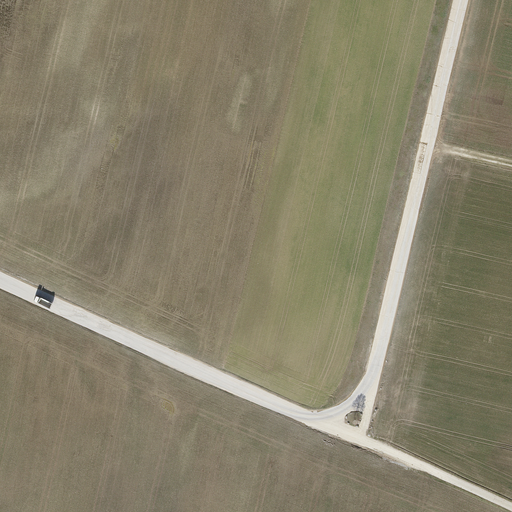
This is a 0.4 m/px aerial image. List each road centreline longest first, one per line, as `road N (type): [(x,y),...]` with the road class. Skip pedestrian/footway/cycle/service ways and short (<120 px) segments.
road 1 (track): [(0,276),(511,507)]
road 2 (track): [(357,441),(460,0)]
